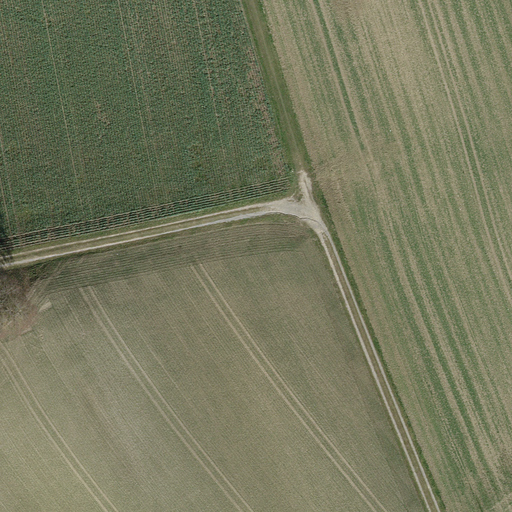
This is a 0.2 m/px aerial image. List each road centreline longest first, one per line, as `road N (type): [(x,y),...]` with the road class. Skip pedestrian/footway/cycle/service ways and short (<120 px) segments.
road 1 (track): [(437,511),(309,195)]
road 2 (track): [(0,263),(309,195)]
road 3 (track): [(309,195),(251,0)]
